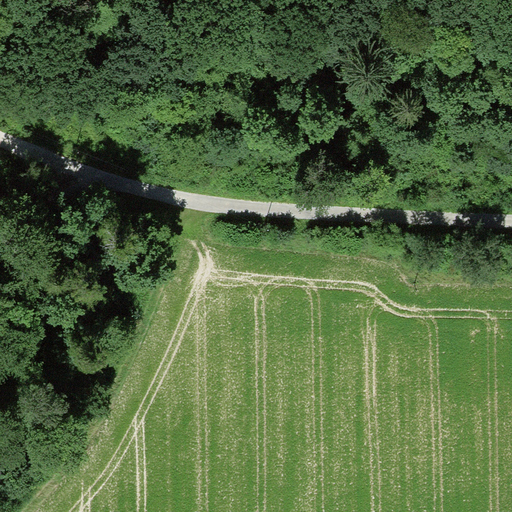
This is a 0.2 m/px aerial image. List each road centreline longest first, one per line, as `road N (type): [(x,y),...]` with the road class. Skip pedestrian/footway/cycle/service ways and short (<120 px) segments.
road 1 (track): [(173,202),(103,414),(23,511)]
road 2 (track): [(173,202),(511,222)]
